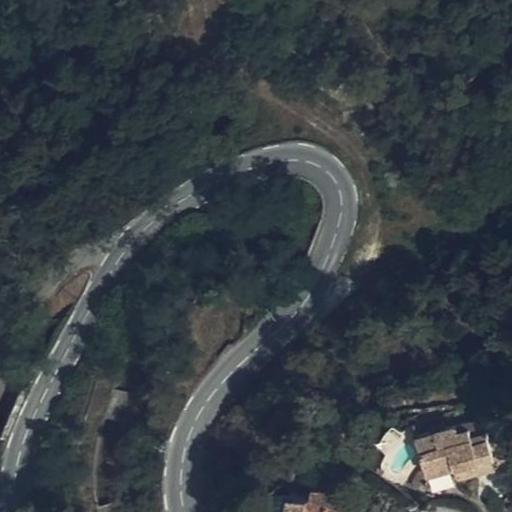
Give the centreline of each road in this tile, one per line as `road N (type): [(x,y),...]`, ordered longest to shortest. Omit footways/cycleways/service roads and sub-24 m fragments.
road 1 (tertiary): [(188,511),(182,473),(208,397),(312,298),(339,231),(340,180),(299,156),(240,168),(189,192),(122,255),(37,420),(23,482),(26,511)]
road 2 (unknown): [(131,246),(90,247),(76,257),(32,339),(12,359),(0,358)]
road 3 (unknown): [(0,159),(26,129),(31,98),(15,0)]
